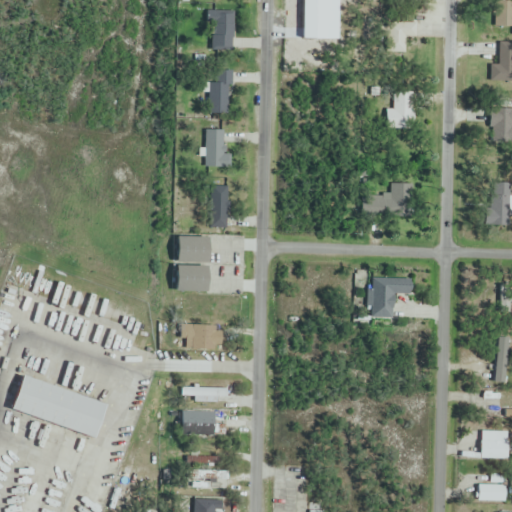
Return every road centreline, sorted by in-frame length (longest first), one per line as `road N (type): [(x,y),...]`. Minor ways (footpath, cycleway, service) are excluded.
road 1 (residential): [(249,511),(266,0)]
road 2 (residential): [(435,511),(449,0)]
road 3 (residential): [(511,254),(261,248)]
